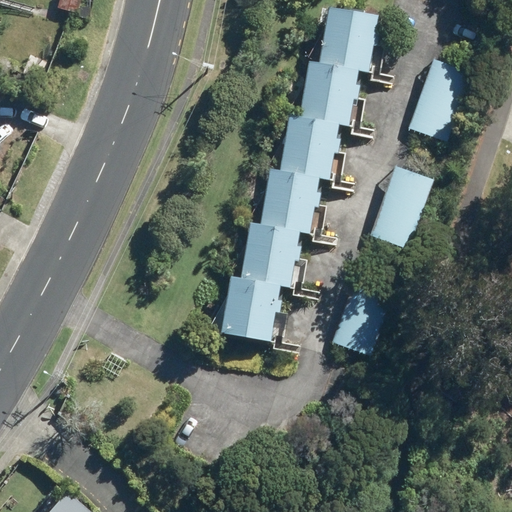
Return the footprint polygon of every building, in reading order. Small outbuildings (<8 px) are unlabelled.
[(230,278),(220,332),(271,343),(281,285),(293,287),(303,232),(308,234),(318,180),(329,182),(339,123),(348,124),(357,70),(368,72),(372,48),(377,49),(379,36),(373,35),(376,19),(330,11),(320,67),(310,65),(299,124),(287,121),(278,172),(272,171),(262,225),(250,223),(240,280),(230,278)] [(474,75),(434,60),(408,128),(448,144),(474,75)] [(436,180),(395,166),(371,236),(412,250),(436,180)] [(393,301),(353,287),(333,344),(373,357),(393,301)] [(92,511),(68,490),(47,511),(92,511)]
